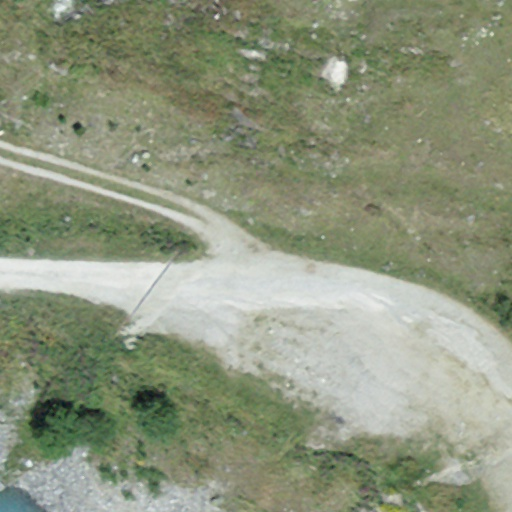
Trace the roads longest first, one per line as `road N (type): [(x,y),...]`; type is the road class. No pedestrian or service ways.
road 1 (unclassified): [(0,273),(346,283),(455,320),(490,347),(511,378)]
road 2 (track): [(259,279),(200,217),(0,151)]
